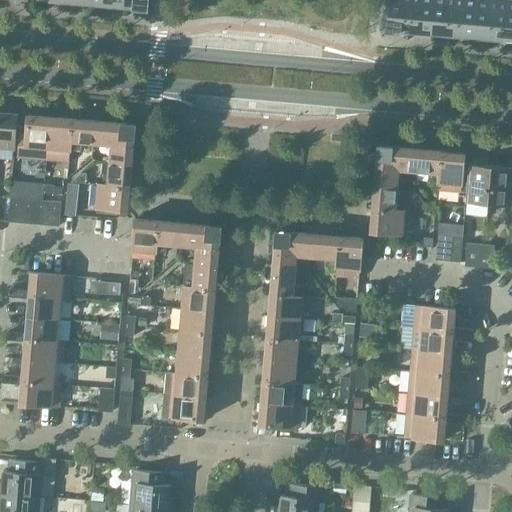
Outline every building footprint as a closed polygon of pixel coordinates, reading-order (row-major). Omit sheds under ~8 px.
[(103,0),(103,6),(125,8),(125,0),(103,0)] [(125,0),(125,8),(148,10),(148,0),(125,0)] [(387,31),(409,33),(412,0),(389,0),(388,15),(387,31)] [(412,0),(409,33),(431,35),(433,0),(412,0)] [(433,0),(431,35),(453,37),(455,0),(433,0)] [(455,0),(453,37),(474,39),(477,0),(455,0)] [(477,0),(474,39),(496,40),(499,1),(493,0),(477,0)] [(511,1),(499,1),(496,40),(511,41),(511,1)] [(0,113),(0,149),(15,150),(18,115),(0,113)] [(51,117),(28,115),(27,134),(20,134),(18,158),(47,160),(51,117)] [(72,119),(51,117),(47,160),(69,162),(70,150),(72,119)] [(82,142),(103,144),(105,122),(72,119),(70,150),(81,151),(82,142)] [(112,145),(111,154),(133,156),(136,125),(105,122),(103,144),(112,145)] [(379,146),(376,177),(398,179),(399,170),(408,171),(410,149),(379,146)] [(442,152),(410,149),(408,171),(429,173),(428,182),(438,183),(437,191),(438,191),(442,152)] [(464,154),(442,152),(438,191),(461,193),(464,154)] [(100,174),(99,185),(130,188),(133,156),(111,154),(109,175),(100,174)] [(466,203),(489,205),(492,166),(469,164),(466,203)] [(489,205),(511,206),(511,168),(492,166),(489,205)] [(398,179),(376,177),(373,209),(404,212),(405,201),(396,200),(398,179)] [(34,193),(54,195),(55,186),(35,184),(34,193)] [(130,188),(99,185),(97,208),(128,211),(130,188)] [(22,223),(24,199),(11,198),(9,222),(22,223)] [(22,223),(34,224),(36,200),(24,199),(22,223)] [(36,200),(34,224),(47,226),(49,202),(36,200)] [(49,202),(47,226),(59,227),(61,203),(49,202)] [(65,215),(75,216),(76,207),(66,206),(65,215)] [(404,212),(373,209),(371,232),(402,234),(404,212)] [(132,258),(163,261),(163,253),(166,222),(135,219),(132,258)] [(167,244),(196,247),(198,225),(166,222),(163,253),(166,253),(167,244)] [(197,247),(197,256),(218,258),(221,227),(198,225),(196,247),(197,247)] [(450,237),(463,238),(463,228),(439,226),(438,236),(450,237)] [(274,263),(296,265),(297,255),(298,255),(300,234),(277,232),(274,263)] [(300,234),(298,255),(327,258),(326,267),(329,267),(332,236),(300,234)] [(362,239),(332,236),(329,267),(337,268),(336,276),(359,278),(362,239)] [(436,260),(449,261),(450,237),(438,236),(436,260)] [(450,237),(449,261),(461,262),(463,238),(450,237)] [(433,239),(424,238),(423,246),(433,247),(433,239)] [(465,267),(479,268),(481,244),(467,243),(465,267)] [(481,244),(479,268),(493,269),(495,245),(481,244)] [(511,252),(503,267),(511,273),(511,252)] [(185,288),(216,290),(218,258),(197,256),(196,265),(187,265),(185,276),(185,288)] [(271,295),(302,298),(303,286),(294,285),(296,265),(274,263),(271,295)] [(32,273),(30,291),(30,295),(61,298),(69,299),(71,276),(32,273)] [(129,293),(138,293),(139,284),(130,283),(129,293)] [(214,312),(216,290),(185,288),(183,310),(214,312)] [(20,290),(10,290),(10,298),(19,298),(20,290)] [(30,291),(20,290),(19,298),(30,299),(30,295),(30,291)] [(30,299),(28,317),(59,319),(61,298),(30,295),(30,299)] [(269,317),(300,320),(302,298),(271,295),(269,317)] [(141,305),(151,306),(151,297),(142,297),(141,305)] [(346,314),(356,315),(357,303),(335,301),(346,314)] [(414,329),(422,330),(453,332),(454,328),(455,310),(416,306),(414,329)] [(214,312),(183,310),(181,331),(212,333),(214,312)] [(333,323),(342,323),(343,315),(333,314),(333,323)] [(127,316),(126,326),(135,327),(136,317),(127,316)] [(343,316),(342,323),(355,324),(355,317),(343,316)] [(28,317),(27,334),(26,338),(57,341),(59,319),(28,317)] [(267,338),(299,341),(300,320),(269,317),(267,338)] [(135,327),(126,326),(125,336),(134,337),(135,327)] [(414,329),(412,350),(451,354),(453,336),(473,338),(474,330),(454,328),(453,332),(422,330),(414,329)] [(179,352),(210,355),(212,333),(181,331),(179,352)] [(16,334),(7,333),(6,341),(16,341),(16,334)] [(27,334),(16,334),(16,341),(26,342),(26,338),(27,334)] [(344,345),(353,346),(354,336),(345,335),(344,345)] [(26,342),(24,360),(56,363),(64,363),(65,342),(57,341),(26,338),(26,342)] [(299,341),(267,338),(266,360),(297,362),(299,341)] [(344,355),(352,356),(353,346),(344,345),(344,355)] [(412,350),(410,372),(449,375),(450,371),(451,354),(412,350)] [(179,352),(177,374),(208,376),(210,355),(179,352)] [(122,369),(131,370),(132,360),(123,359),(122,369)] [(24,360),(23,377),(23,381),(54,384),(56,363),(24,360)] [(295,384),(297,362),(266,360),(264,381),(295,384)] [(355,388),(368,389),(369,368),(357,367),(355,388)] [(134,380),(130,380),(131,370),(122,369),(122,379),(121,390),(133,392),(134,380)] [(449,375),(410,372),(409,393),(448,397),(449,379),(469,381),(470,373),(450,371),(449,375)] [(167,373),(165,394),(206,398),(208,376),(177,374),(167,373)] [(13,377),(3,376),(2,384),(12,384),(13,377)] [(23,377),(13,377),(12,384),(22,385),(23,381),(23,377)] [(341,378),(341,388),(349,389),(350,379),(341,378)] [(23,381),(22,385),(21,404),(60,407),(62,385),(54,384),(23,381)] [(303,385),(295,384),(264,381),(262,403),(301,406),(303,385)] [(91,410),(111,412),(113,389),(93,388),(91,410)] [(340,398),(348,399),(349,389),(341,388),(340,398)] [(120,396),(119,413),(118,424),(130,425),(133,397),(133,392),(121,390),(120,396)] [(407,415),(415,416),(446,418),(446,414),(448,397),(409,393),(407,415)] [(206,398),(165,394),(163,417),(204,421),(206,398)] [(301,406),(262,403),(260,425),(299,429),(301,406)] [(352,433),(364,434),(366,411),(354,410),(352,433)] [(415,416),(407,415),(405,437),(444,441),(445,422),(465,424),(466,416),(446,414),(446,418),(415,416)] [(337,434),(336,443),(345,444),(345,434),(337,434)] [(0,493),(40,497),(43,462),(15,460),(14,472),(4,471),(3,482),(0,482),(0,493)] [(162,473),(134,470),(131,505),(174,509),(175,497),(170,497),(171,485),(161,484),(162,473)] [(275,506),(274,511),(317,511),(320,486),(292,484),(291,496),(281,495),(280,507),(275,506)] [(38,511),(40,497),(0,493),(0,503),(1,504),(0,511),(38,511)] [(411,494),(409,511),(448,511),(449,509),(438,509),(439,497),(411,494)]
